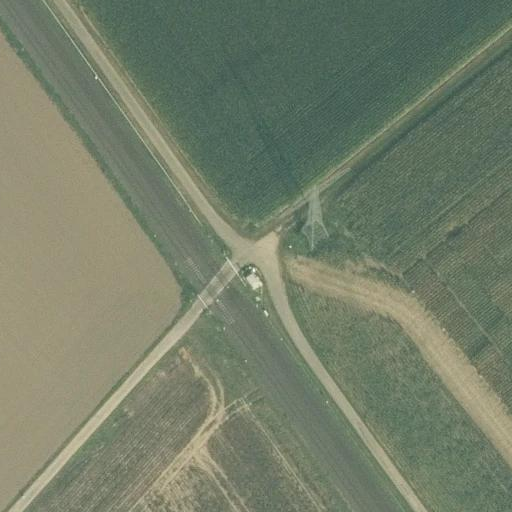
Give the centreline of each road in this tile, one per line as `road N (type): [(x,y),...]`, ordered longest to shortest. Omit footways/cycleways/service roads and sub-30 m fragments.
road 1 (track): [(59,0),(215,227),(253,253),(283,315)]
road 2 (track): [(221,282),(511,44)]
road 3 (track): [(221,282),(16,511)]
road 4 (track): [(418,511),(283,315)]
